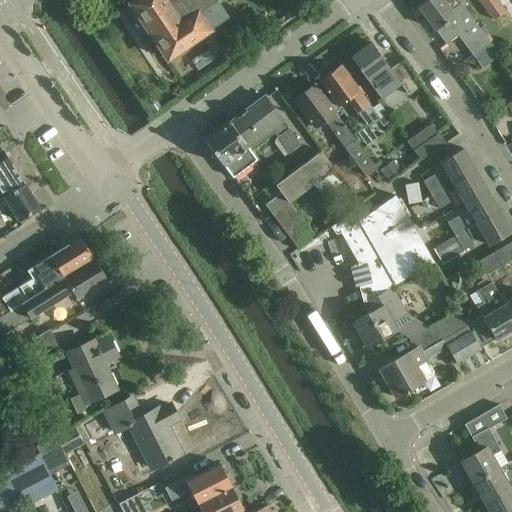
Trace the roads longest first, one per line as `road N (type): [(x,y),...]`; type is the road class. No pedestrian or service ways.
road 1 (tertiary): [(321,511),(109,171)]
road 2 (residential): [(393,442),(182,123)]
road 3 (unclassified): [(511,178),(388,0)]
road 4 (residential): [(182,123),(349,0)]
road 5 (tertiary): [(109,171),(0,14)]
road 6 (unclassified): [(393,442),(511,372)]
